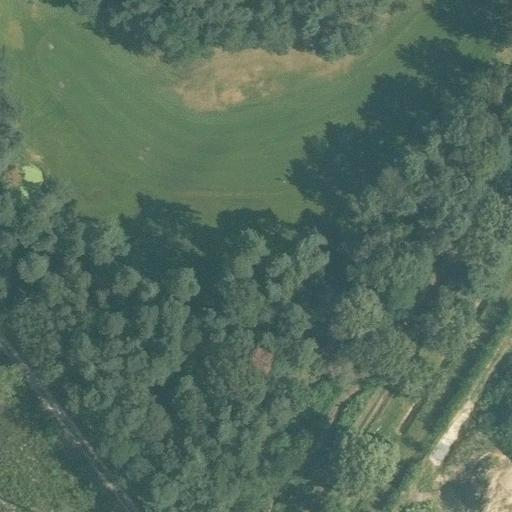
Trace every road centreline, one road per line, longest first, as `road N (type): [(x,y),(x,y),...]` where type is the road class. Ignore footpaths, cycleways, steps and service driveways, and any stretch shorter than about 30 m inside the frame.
road 1 (track): [(500,214),(312,511)]
road 2 (track): [(511,291),(371,511)]
road 3 (track): [(0,341),(126,511)]
